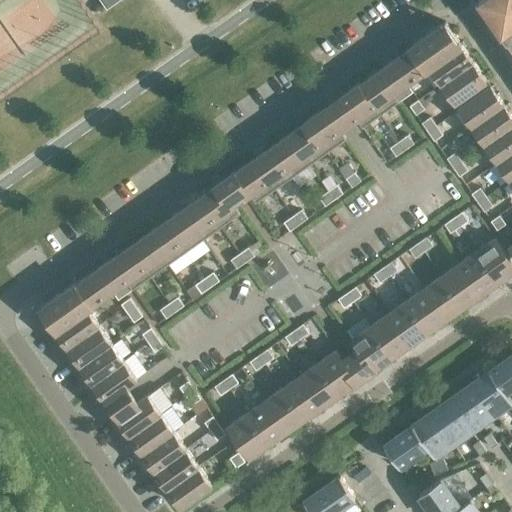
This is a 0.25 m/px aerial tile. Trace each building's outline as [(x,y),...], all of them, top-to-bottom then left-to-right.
[(98,0),(104,8),(115,0),(98,0)] [(511,0),(501,0),(500,7),(493,12),(492,12),(491,13),(501,27),(500,27),(501,29),(502,28),(502,29),(502,28),(508,37),(509,39),(511,42),(511,0)] [(411,48),(377,72),(392,93),(399,88),(406,83),(431,66),(430,65),(461,43),(446,22),(411,46),(411,48)] [(473,61),(461,43),(430,65),(431,66),(443,82),(473,61)] [(486,80),(473,61),(443,82),(456,101),(486,80)] [(398,102),(392,93),(377,72),(360,83),(358,83),(381,115),(398,102)] [(381,115),(358,83),(305,121),(328,152),(346,139),(340,130),(356,119),(362,128),(381,115)] [(413,92),(406,83),(399,88),(406,97),(413,92)] [(461,108),(474,126),(504,105),(491,86),(461,108)] [(406,97),(399,88),(392,93),(398,102),(406,97)] [(419,99),(410,105),(416,114),(425,108),(419,99)] [(511,125),(511,116),(504,105),(474,126),(486,144),(511,125)] [(430,116),(422,122),(428,131),(436,125),(430,116)] [(328,152),(305,121),(304,121),(305,122),(289,134),(310,164),(328,152)] [(443,134),(436,125),(428,131),(434,140),(443,134)] [(511,152),(511,125),(486,144),(499,162),(511,152)] [(310,164),(289,134),(271,147),(292,177),(310,164)] [(408,135),(399,141),(405,149),(414,143),(408,135)] [(405,149),(399,141),(390,147),(396,156),(405,149)] [(292,177),(271,147),(253,159),(275,189),(292,177)] [(456,152),(447,158),(453,167),(462,161),(456,152)] [(511,178),(511,152),(499,162),(511,179),(511,178)] [(275,189),(253,159),(237,171),(236,170),(221,180),(216,184),(217,185),(200,196),(222,227),(240,213),(234,204),(249,193),(256,203),(275,189)] [(468,170),(462,161),(453,167),(460,176),(468,170)] [(346,178),(352,187),(361,180),(355,172),(346,178)] [(337,184),(328,191),(334,199),(343,193),(337,184)] [(481,188),(472,194),(478,202),(487,196),(481,188)] [(334,199),(328,191),(320,197),(326,205),(334,199)] [(222,227),(200,196),(183,209),(204,239),(222,227)] [(493,205),(487,196),(478,202),(485,211),(493,205)] [(204,239),(183,209),(165,221),(186,252),(204,239)] [(302,209),(293,216),(299,224),(308,218),(302,209)] [(462,211),(453,218),(459,226),(468,220),(462,211)] [(500,215),(491,221),(497,230),(506,223),(500,215)] [(299,224),(293,216),(284,222),(290,230),(299,224)] [(459,226),(453,218),(445,224),(451,232),(459,226)] [(186,252),(165,221),(147,234),(169,264),(186,252)] [(169,264),(147,234),(130,246),(151,276),(169,264)] [(427,236),(418,243),(424,251),(433,245),(427,236)] [(511,272),(511,261),(496,239),(477,252),(499,282),(511,272)] [(424,251),(418,243),(409,249),(415,257),(424,251)] [(151,276),(130,246),(112,258),(127,280),(133,289),(151,276)] [(249,247),(240,253),(246,261),(255,255),(249,247)] [(499,282),(477,252),(460,264),(481,295),(499,282)] [(246,261),(240,253),(231,259),(237,268),(246,261)] [(127,280),(112,258),(77,283),(77,282),(42,306),(57,328),(87,306),(88,307),(112,290),(120,285),(127,280)] [(392,261),(383,267),(389,276),(398,270),(392,261)] [(481,295),(460,264),(442,277),(464,307),(481,295)] [(389,276),(383,267),(374,274),(380,282),(389,276)] [(214,271),(205,278),(211,286),(220,280),(214,271)] [(464,307),(442,277),(424,289),(446,319),(464,307)] [(211,286),(205,278),(196,284),(202,292),(211,286)] [(133,289),(127,280),(120,285),(126,294),(133,289)] [(126,294),(120,285),(112,290),(119,299),(126,294)] [(356,286),(348,292),(354,301),(362,295),(356,286)] [(446,319),(424,289),(407,301),(428,332),(446,319)] [(354,301),(348,292),(339,299),(345,307),(354,301)] [(178,296),(169,303),(175,311),(184,305),(178,296)] [(137,306),(130,298),(122,304),(128,312),(137,306)] [(428,332),(407,301),(389,314),(411,344),(428,332)] [(175,311),(169,303),(161,309),(167,317),(175,311)] [(87,306),(57,328),(69,345),(100,324),(88,307),(87,306)] [(143,315),(137,306),(128,312),(134,321),(143,315)] [(411,344),(389,314),(372,326),(393,357),(411,344)] [(303,323),(295,330),(301,338),(309,332),(303,323)] [(112,342),(100,324),(69,345),(82,363),(112,342)] [(393,357),(372,326),(353,340),(359,349),(356,351),(344,360),(337,350),(319,364),(340,394),(356,382),(357,383),(362,380),(377,369),(376,368),(393,357)] [(158,336),(151,327),(143,333),(149,342),(158,336)] [(301,338),(295,330),(286,336),(292,344),(301,338)] [(164,345),(158,336),(149,342),(155,351),(164,345)] [(125,359),(112,342),(82,363),(94,381),(125,359)] [(268,348),(259,355),(265,363),(274,357),(268,348)] [(511,354),(491,369),(506,391),(507,390),(511,386),(511,354)] [(265,363),(259,355),(250,361),(256,369),(265,363)] [(138,378),(125,359),(94,381),(107,399),(108,399),(119,414),(118,415),(132,434),(162,412),(149,394),(140,400),(129,384),(138,378)] [(340,394),(319,364),(301,376),(322,407),(340,394)] [(506,391),(491,369),(473,382),(495,413),(511,401),(511,397),(507,390),(506,391)] [(239,382),(233,373),(224,379),(230,388),(239,382)] [(322,407),(301,376),(283,389),(305,419),(322,407)] [(230,388),(224,379),(215,386),(221,394),(230,388)] [(195,389),(189,380),(180,386),(186,395),(195,389)] [(495,413),(473,382),(455,395),(477,426),(495,413)] [(201,398),(195,389),(186,395),(193,404),(201,398)] [(305,419),(283,389),(266,401),(287,431),(305,419)] [(472,430),(450,399),(432,411),(453,442),(472,430)] [(287,431),(266,401),(248,413),(269,444),(287,431)] [(453,442),(432,411),(414,424),(429,445),(428,446),(435,455),(453,442)] [(174,430),(162,412),(132,434),(144,451),(174,430)] [(269,444),(248,413),(229,427),(251,457),(269,444)] [(220,424),(214,416),(205,422),(211,430),(220,424)] [(226,433),(220,424),(211,430),(217,439),(226,433)] [(429,445),(414,424),(385,444),(401,465),(428,446),(429,445)] [(187,448),(174,430),(144,451),(156,469),(187,448)] [(490,433),(484,437),(492,447),(498,443),(490,433)] [(473,445),(481,455),(487,451),(479,440),(473,445)] [(199,465),(187,448),(156,469),(169,487),(199,465)] [(245,461),(239,451),(230,457),(237,467),(245,461)] [(443,457),(437,460),(441,472),(448,469),(443,457)] [(441,472),(437,460),(430,462),(435,474),(441,472)] [(212,484),(199,465),(169,487),(182,505),(212,484)] [(480,477),(488,487),(494,483),(486,472),(480,477)] [(307,511),(334,511),(356,497),(341,475),(301,503),(307,511)] [(420,493),(433,511),(453,511),(462,506),(461,506),(441,478),(420,493)] [(501,493),(494,483),(488,487),(495,497),(501,493)] [(479,511),(471,499),(461,506),(462,506),(453,511),(479,511)]
